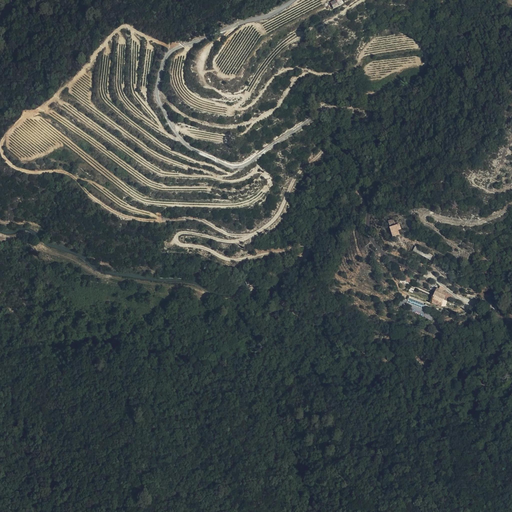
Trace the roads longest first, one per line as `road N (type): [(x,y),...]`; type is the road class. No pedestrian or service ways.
road 1 (track): [(334,140),(364,118),(324,111),(232,167),(187,146),(158,102),(163,57),(293,0)]
road 2 (track): [(234,293),(301,259),(301,247),(239,260),(180,245),(179,233),(235,241),(267,225),(297,175),(334,140)]
road 3 (track): [(429,276),(374,246),(356,166),(334,140)]
